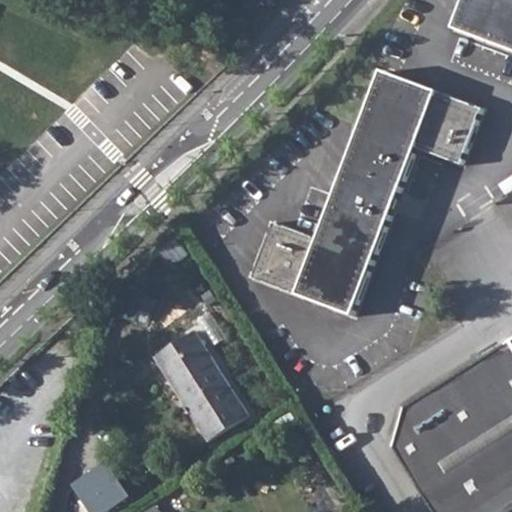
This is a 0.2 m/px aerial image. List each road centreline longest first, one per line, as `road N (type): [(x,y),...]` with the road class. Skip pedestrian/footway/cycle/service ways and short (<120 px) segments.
road 1 (tertiary): [(0,342),(344,0)]
road 2 (residential): [(413,511),(368,438),(380,396),(511,319)]
road 3 (track): [(63,511),(117,329)]
